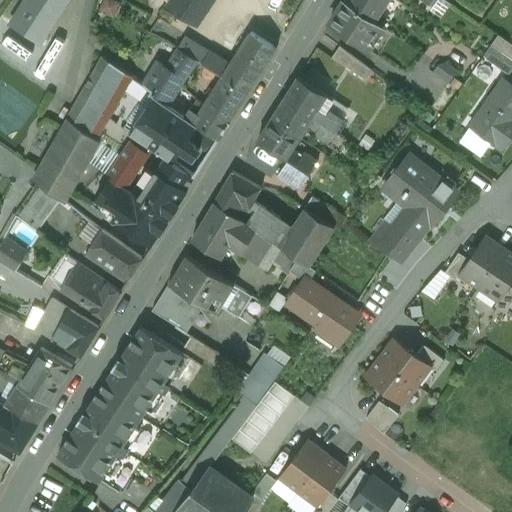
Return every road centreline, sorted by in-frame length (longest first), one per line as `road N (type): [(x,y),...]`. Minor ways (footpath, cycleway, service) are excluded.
road 1 (residential): [(323,0),(9,511)]
road 2 (residential): [(511,179),(421,274),(348,370),(334,406)]
